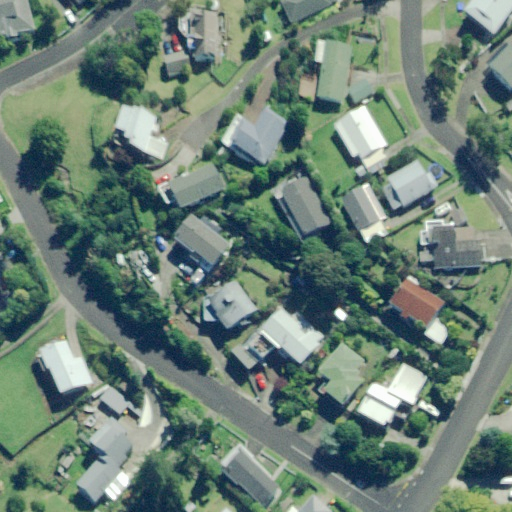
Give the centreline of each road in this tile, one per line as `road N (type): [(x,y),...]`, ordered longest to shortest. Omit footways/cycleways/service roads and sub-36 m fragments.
road 1 (residential): [(0,152),(62,276),(103,320),(388,511)]
road 2 (residential): [(407,0),(408,57),(424,110),(511,209)]
road 3 (residential): [(406,511),(511,319)]
road 4 (residential): [(121,0),(83,33),(0,80)]
